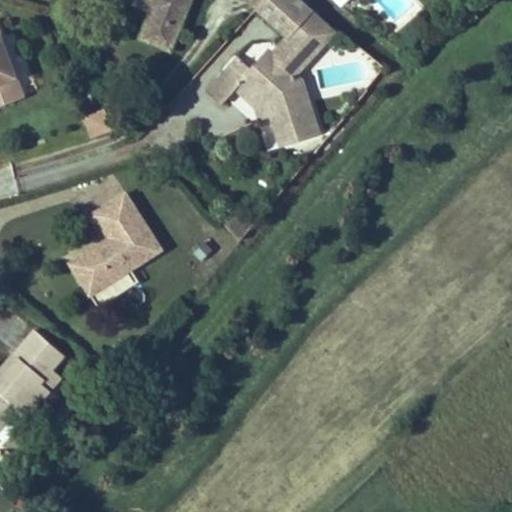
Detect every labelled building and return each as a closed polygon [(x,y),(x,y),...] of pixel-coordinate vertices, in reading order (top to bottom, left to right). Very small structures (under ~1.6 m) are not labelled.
[(171,50),(192,0),(125,0),(151,11),(141,38),(171,50)] [(295,74),(333,31),(299,0),(264,0),(258,7),(290,36),(273,54),(269,51),(251,71),(238,59),(210,90),(223,103),(236,89),(245,79),(263,95),(270,106),(273,116),(282,144),(319,132),(304,88),(295,74)] [(0,82),(16,76),(0,32),(0,82)] [(0,103),(24,95),(16,76),(0,82),(0,103)] [(263,95),(245,79),(236,89),(255,107),(260,120),(273,116),(270,106),(263,95)] [(106,107),(87,115),(96,137),(116,128),(106,107)] [(90,293),(161,249),(126,192),(94,212),(111,238),(112,241),(106,245),(104,242),(71,263),(90,293)] [(252,226),(239,212),(226,224),(239,238),(252,226)] [(0,432),(8,439),(50,390),(41,383),(52,369),(64,355),(36,330),(15,355),(20,359),(5,376),(9,379),(0,388),(0,432)] [(0,388),(9,379),(5,376),(20,359),(15,355),(0,372),(0,388)] [(50,390),(61,377),(52,369),(41,383),(50,390)] [(22,509),(29,501),(16,490),(9,497),(22,509)]
